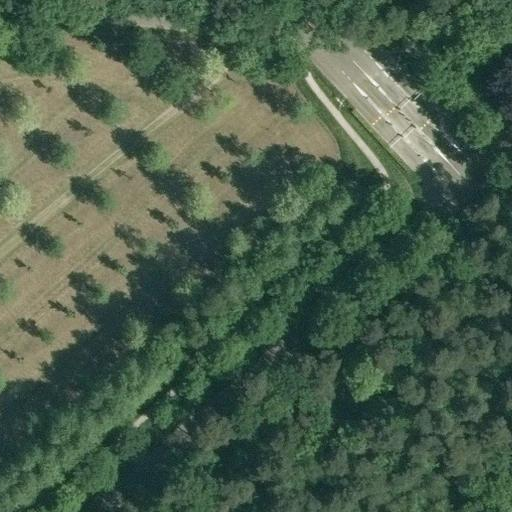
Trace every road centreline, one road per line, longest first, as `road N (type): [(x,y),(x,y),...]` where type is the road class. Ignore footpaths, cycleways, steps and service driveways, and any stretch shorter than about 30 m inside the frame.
road 1 (unclassified): [(95,511),(511,142)]
road 2 (track): [(0,254),(210,82),(246,30)]
